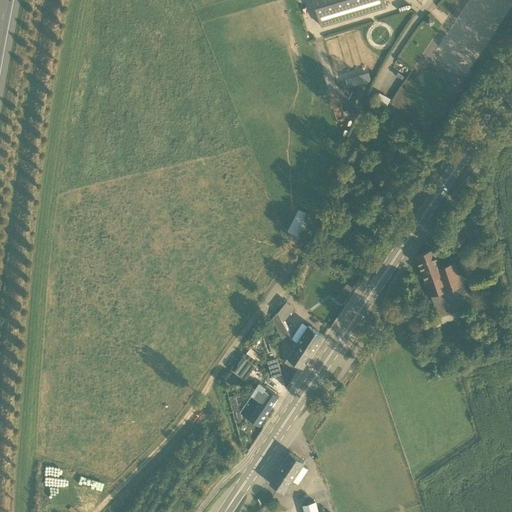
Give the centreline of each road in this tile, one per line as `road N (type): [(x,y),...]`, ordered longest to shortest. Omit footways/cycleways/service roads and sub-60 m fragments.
road 1 (secondary): [(224,511),(511,85)]
road 2 (unclassified): [(202,395),(330,208),(377,89),(438,0)]
road 3 (track): [(94,511),(202,395)]
